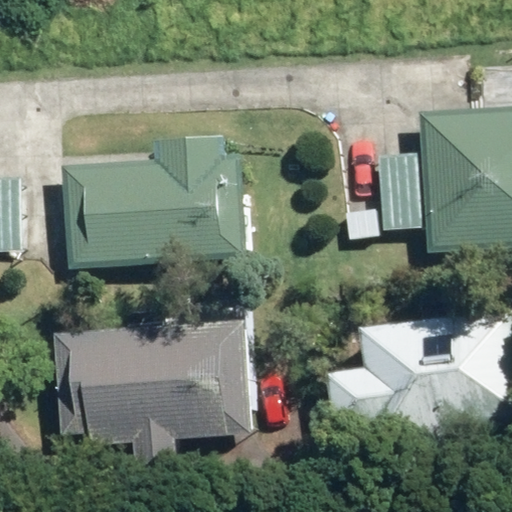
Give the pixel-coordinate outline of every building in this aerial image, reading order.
[(386,161),(388,235),(429,234),(430,262),(511,259),(511,116),(425,120),(426,159),(386,161)] [(230,145),(161,147),(162,168),(71,170),(73,273),(257,269),(254,167),(230,167),(230,145)] [(33,170),(0,169),(0,257),(31,259),(33,170)] [(190,475),(189,449),(265,446),(260,311),(65,319),(70,454),(137,451),(138,477),(190,475)] [(372,377),(337,381),(344,450),(511,434),(511,321),(368,335),(372,377)]
